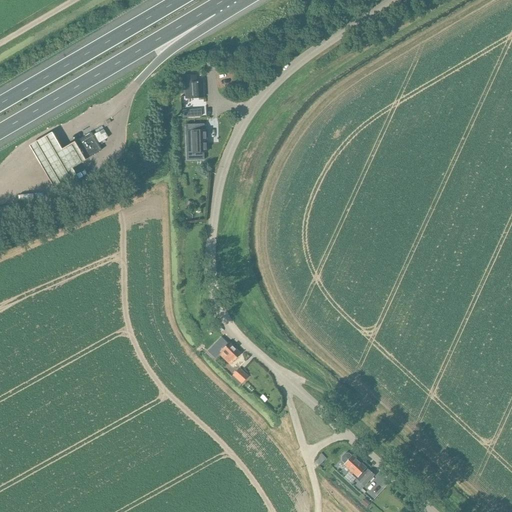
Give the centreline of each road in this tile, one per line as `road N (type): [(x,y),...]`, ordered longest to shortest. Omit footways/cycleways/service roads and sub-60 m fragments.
road 1 (unclassified): [(430,511),(234,336),(214,305),(214,194),(249,113)]
road 2 (motorway): [(0,131),(212,7)]
road 3 (motorway): [(179,0),(0,104)]
road 4 (unclassified): [(249,113),(292,66),(393,0)]
